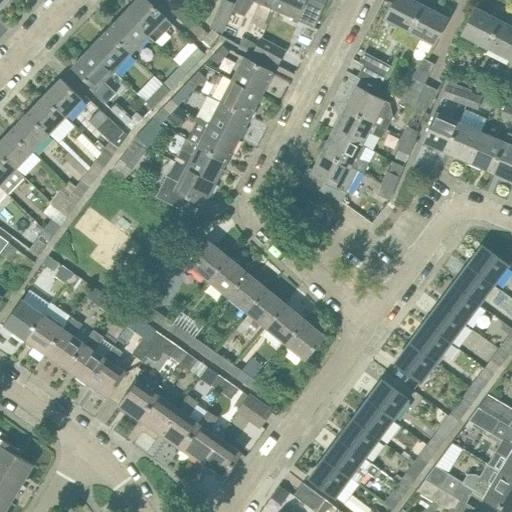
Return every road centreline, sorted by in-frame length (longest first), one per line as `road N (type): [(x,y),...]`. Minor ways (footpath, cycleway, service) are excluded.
road 1 (residential): [(364,327),(249,213),(349,0)]
road 2 (residential): [(233,511),(364,327)]
road 3 (residential): [(364,327),(432,227),(454,209),(482,209),(511,222)]
